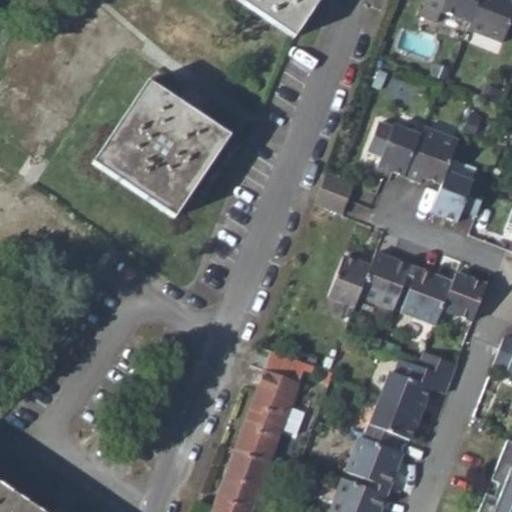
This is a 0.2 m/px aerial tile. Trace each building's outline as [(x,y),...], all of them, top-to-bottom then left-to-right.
[(241,0),(295,37),(320,0),(241,0)] [(422,0),(420,5),(437,12),(442,0),(443,0),(473,12),(477,0),(422,0)] [(511,0),(477,0),(473,12),(470,19),(506,33),(511,16),(511,0)] [(497,50),(500,42),(467,30),(464,38),(497,50)] [(148,80),(92,160),(173,216),(229,136),(148,80)] [(375,123),(364,151),(378,156),(374,165),(401,176),(416,137),(375,123)] [(416,137),(401,176),(417,182),(419,176),(438,183),(447,161),(454,143),(419,128),(416,137)] [(438,183),(428,211),(453,222),(458,210),(473,216),(483,191),(465,183),(471,170),(447,161),(438,183)] [(323,175),(316,187),(344,198),(349,185),(323,175)] [(316,187),(310,201),(338,212),(344,198),(316,187)] [(366,266),(355,295),(388,309),(399,282),(406,266),(372,252),(366,266)] [(339,255),(323,295),(352,306),(355,295),(366,266),(339,255)] [(406,266),(399,282),(406,285),(413,269),(406,266)] [(406,285),(396,312),(430,326),(437,309),(447,283),(413,269),(406,285)] [(447,283),(437,309),(467,321),(481,285),(451,273),(447,283)] [(511,342),(498,336),(486,365),(511,375),(511,342)] [(271,349),(231,452),(266,465),(302,368),(305,362),(271,349)] [(420,351),(414,366),(444,377),(450,362),(420,351)] [(385,372),(375,397),(414,412),(422,389),(437,395),(444,377),(414,366),(395,359),(389,374),(385,372)] [(305,362),(302,368),(320,375),(322,368),(305,362)] [(323,368),(322,368),(320,375),(318,380),(329,383),(333,372),(323,368)] [(375,397),(359,439),(385,449),(390,434),(403,440),(414,412),(375,397)] [(353,436),(339,472),(366,483),(381,489),(395,453),(385,449),(359,439),(353,436)] [(511,511),(511,444),(505,442),(477,511),(511,511)] [(231,452),(208,511),(212,511),(247,511),(266,465),(231,452)] [(336,479),(323,511),(371,511),(378,496),(363,490),(336,479)] [(0,511),(43,511),(0,482),(0,511)] [(366,483),(363,490),(378,496),(381,489),(366,483)]
